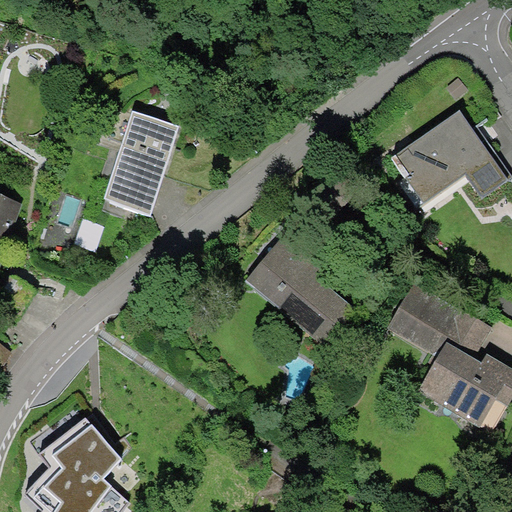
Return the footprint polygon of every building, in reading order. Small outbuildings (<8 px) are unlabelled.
[(460,79),(443,89),(454,106),(470,95),(460,79)] [(462,117),(394,162),(407,182),(401,185),(422,217),(470,185),(481,202),(511,182),(511,177),(481,130),(474,135),(462,117)] [(181,133),(133,118),(107,205),(154,219),(181,133)] [(378,206),(332,170),(312,196),(358,231),(378,206)] [(0,275),(25,208),(0,198),(0,275)] [(297,231),(249,283),(325,352),(373,299),(297,231)] [(39,293),(12,273),(0,288),(0,304),(19,319),(39,293)] [(476,319),(413,286),(390,332),(439,357),(419,397),(500,439),(511,414),(511,368),(490,357),(487,364),(460,350),(476,319)] [(0,377),(19,355),(0,339),(0,377)] [(121,381),(90,364),(59,418),(83,430),(120,473),(154,443),(114,395),(121,381)]
